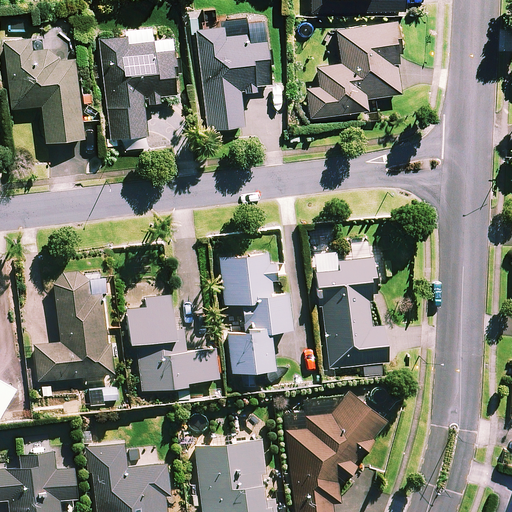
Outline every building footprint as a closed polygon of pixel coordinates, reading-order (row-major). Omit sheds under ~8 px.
[(312,0),(313,13),(405,12),(405,0),(312,0)] [(265,21),(198,28),(208,130),(243,126),(239,87),(271,84),(265,21)] [(341,65),(318,67),(320,89),(307,90),(310,117),(368,112),(367,98),(402,95),(396,24),(338,29),(341,65)] [(153,41),(151,28),(125,32),(126,36),(100,39),(112,140),(123,138),(125,150),(148,147),(143,104),(179,100),(172,39),(153,41)] [(85,138),(75,45),(48,48),(47,37),(2,42),(9,109),(42,105),(46,143),(85,138)] [(274,265),(270,265),(269,252),(220,258),(225,305),(243,303),(246,331),(228,333),(232,372),(274,367),(270,331),(291,328),(287,292),(274,294),(272,280),(276,279),(274,265)] [(330,368),(364,364),(365,374),(387,371),(386,361),(389,361),(385,326),(372,328),(368,295),(377,294),(373,257),(336,261),(337,269),(318,271),(330,368)] [(87,276),(77,269),(59,271),(54,280),(61,341),(34,344),(39,381),(113,372),(103,293),(89,295),(87,276)] [(174,316),(171,294),(146,298),(147,305),(128,308),(132,342),(137,341),(143,390),(188,384),(187,381),(219,377),(216,347),(187,351),(182,315),(174,316)] [(0,416),(16,388),(0,379),(0,416)] [(332,511),(331,502),(336,505),(346,492),(339,487),(389,421),(377,412),(391,394),(377,383),(363,402),(349,391),(331,414),(307,415),(309,427),(286,431),(296,511),(332,511)] [(118,400),(117,386),(89,388),(90,402),(118,400)] [(264,477),(260,439),(196,446),(203,511),(274,511),(271,477),(264,477)] [(127,467),(124,443),(88,448),(95,511),(166,511),(165,495),(169,494),(165,462),(127,467)] [(77,497),(75,466),(55,467),(54,452),(21,454),(22,467),(0,468),(0,500),(10,500),(10,511),(60,511),(60,498),(77,497)]
